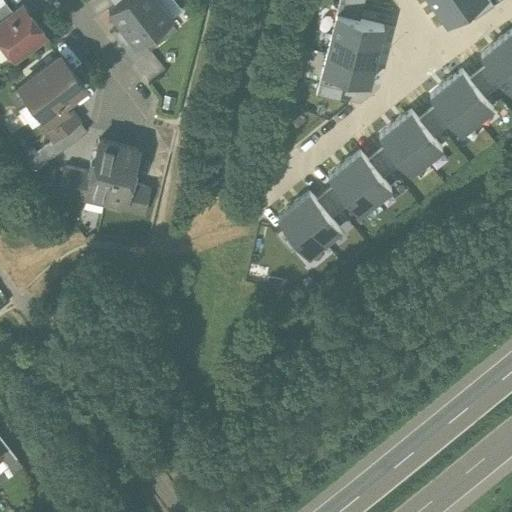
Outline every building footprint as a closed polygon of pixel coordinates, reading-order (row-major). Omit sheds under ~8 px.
[(108,11),(122,29),(159,1),(158,0),(122,0),(114,6),(108,11)] [(341,0),(340,5),(363,11),(365,0),(341,0)] [(447,0),(428,0),(435,9),(447,0)] [(483,0),(447,0),(435,9),(447,26),(467,11),(483,0)] [(494,8),(488,0),(483,0),(467,11),(474,21),(494,8)] [(122,29),(135,47),(173,19),(159,1),(122,29)] [(0,23),(13,14),(5,2),(0,5),(0,23)] [(340,5),(337,17),(360,22),(363,11),(340,5)] [(0,40),(15,60),(45,37),(22,7),(13,14),(0,23),(0,40)] [(337,17),(332,37),(380,48),(384,28),(360,22),(337,17)] [(169,21),(142,42),(149,52),(177,31),(169,21)] [(511,31),(497,43),(511,61),(511,31)] [(375,68),(380,48),(332,37),(327,56),(375,68)] [(511,95),(511,93),(511,61),(497,43),(481,57),(511,95)] [(43,117),(44,118),(63,103),(84,87),(60,56),(19,87),(43,117)] [(370,89),(375,68),(327,56),(322,77),(345,83),(370,89)] [(462,72),(446,85),(477,123),(493,110),(462,72)] [(322,77),(319,88),(342,94),(345,83),(322,77)] [(460,137),(477,123),(446,85),(429,99),(460,137)] [(319,88),(316,100),(339,106),(342,94),(319,88)] [(43,117),(38,121),(54,141),(78,123),(63,103),(44,118),(43,117)] [(412,113),(395,126),(426,165),(443,152),(412,113)] [(410,177),(426,165),(395,126),(379,139),(410,177)] [(86,197),(87,197),(105,201),(118,147),(98,142),(94,162),(91,161),(88,174),(88,175),(90,176),(86,197)] [(118,147),(105,201),(123,206),(124,206),(129,186),(132,186),(135,172),(133,172),(137,151),(118,147)] [(362,155),(345,168),(375,206),(392,193),(362,155)] [(87,197),(86,197),(90,176),(88,175),(88,174),(65,168),(58,196),(85,203),(87,197)] [(359,220),(375,206),(345,168),(328,181),(359,220)] [(129,186),(124,206),(123,206),(122,212),(144,218),(150,190),(132,186),(129,186)] [(310,195),(294,209),(324,247),(341,233),(310,195)] [(308,260),(324,247),(294,209),(277,222),(308,260)] [(0,457),(6,466),(16,458),(0,437),(0,457)]
